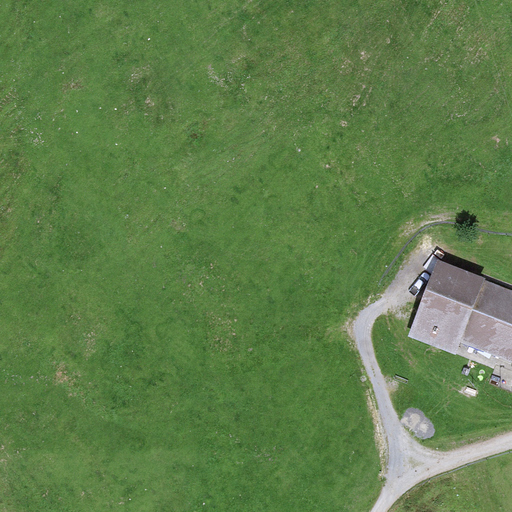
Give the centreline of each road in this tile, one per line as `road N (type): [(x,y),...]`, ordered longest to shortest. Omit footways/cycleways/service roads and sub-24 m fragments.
road 1 (track): [(407,469),(363,345),(359,311)]
road 2 (track): [(375,511),(407,469),(511,441)]
